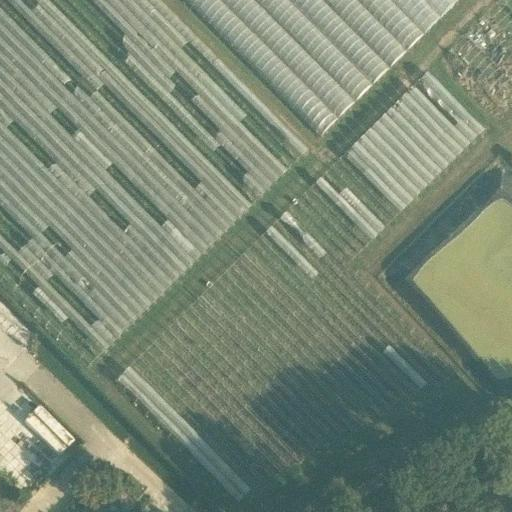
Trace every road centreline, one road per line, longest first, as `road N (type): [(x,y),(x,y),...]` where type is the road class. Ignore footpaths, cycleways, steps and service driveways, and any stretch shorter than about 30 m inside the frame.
road 1 (unknown): [(480,0),(325,154)]
road 2 (unclassified): [(334,511),(471,433),(511,419)]
